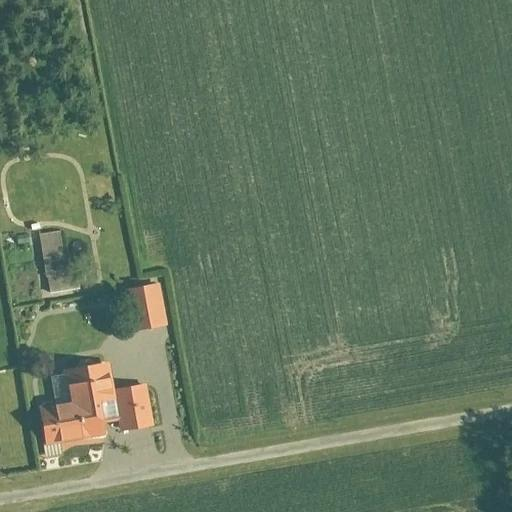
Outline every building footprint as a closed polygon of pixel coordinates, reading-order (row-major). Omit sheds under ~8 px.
[(67,231),(42,235),(47,272),(73,268),(67,231)] [(159,281),(127,286),(134,328),(165,323),(159,281)] [(111,363),(63,369),(68,402),(97,398),(116,395),(115,388),(111,363)] [(147,383),(115,388),(116,395),(120,428),(153,424),(147,383)] [(41,406),(46,443),(102,435),(97,398),(68,402),(41,406)]
